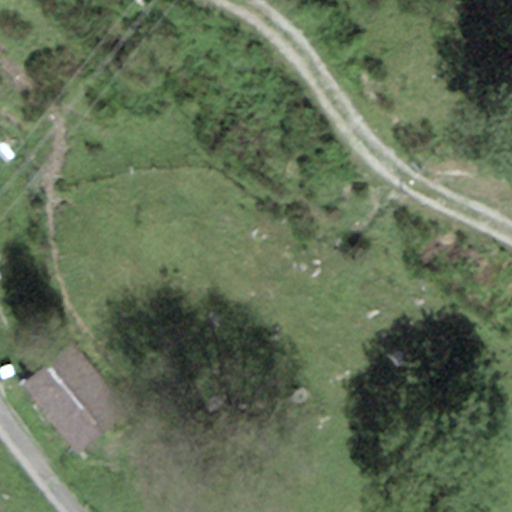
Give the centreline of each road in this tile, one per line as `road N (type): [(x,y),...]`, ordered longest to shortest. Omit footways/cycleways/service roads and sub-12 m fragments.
road 1 (track): [(246,0),(408,175),(511,229)]
road 2 (residential): [(69,511),(0,409)]
